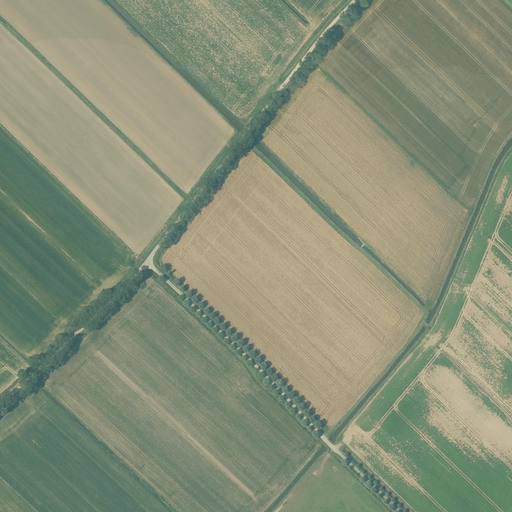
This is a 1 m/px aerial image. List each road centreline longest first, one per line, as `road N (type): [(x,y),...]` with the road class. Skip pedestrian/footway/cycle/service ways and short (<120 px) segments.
road 1 (unclassified): [(399,511),(147,262)]
road 2 (unclassified): [(147,262),(355,0)]
road 3 (unclassified): [(0,401),(147,262)]
